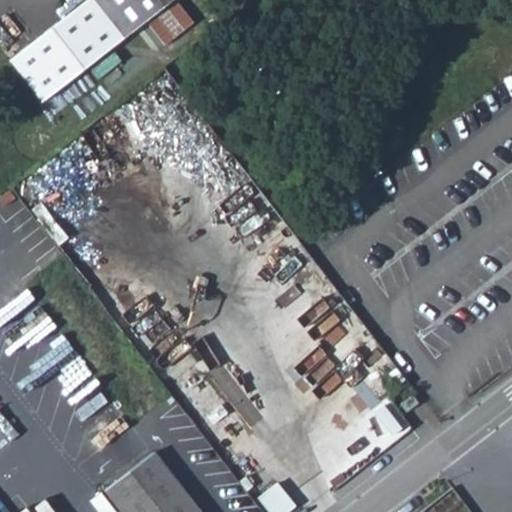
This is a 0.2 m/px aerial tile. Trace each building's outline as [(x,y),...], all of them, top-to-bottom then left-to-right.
[(92,0),(28,53),(60,97),(176,0),(92,0)] [(400,404),(406,412),(418,403),(412,396),(400,404)] [(105,489),(122,511),(198,511),(152,453),(105,489)] [(290,511),(298,506),(277,480),(256,498),(268,511),(290,511)] [(511,511),(511,503),(469,501),(468,511),(511,511)]
